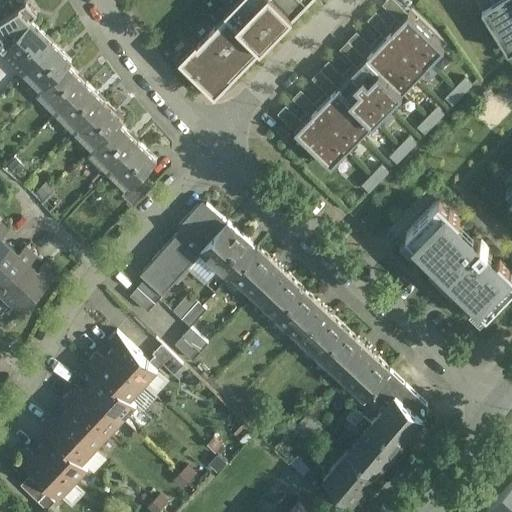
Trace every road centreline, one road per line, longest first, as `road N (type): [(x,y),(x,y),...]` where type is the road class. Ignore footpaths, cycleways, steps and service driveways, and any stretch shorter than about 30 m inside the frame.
road 1 (residential): [(226,151),(488,411)]
road 2 (residential): [(0,423),(68,305),(226,151)]
road 3 (residential): [(91,0),(155,82),(226,151)]
road 4 (residential): [(226,151),(310,36),(347,0)]
